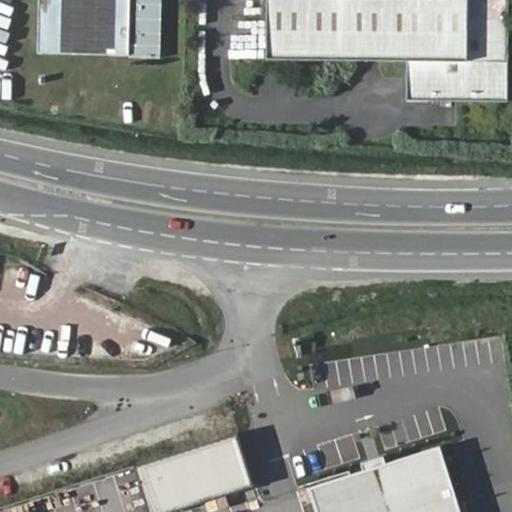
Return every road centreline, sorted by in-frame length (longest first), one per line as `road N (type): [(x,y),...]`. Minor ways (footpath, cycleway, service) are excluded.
road 1 (primary): [(0,187),(64,214),(194,239),(511,251)]
road 2 (primary): [(511,204),(293,201),(0,165)]
